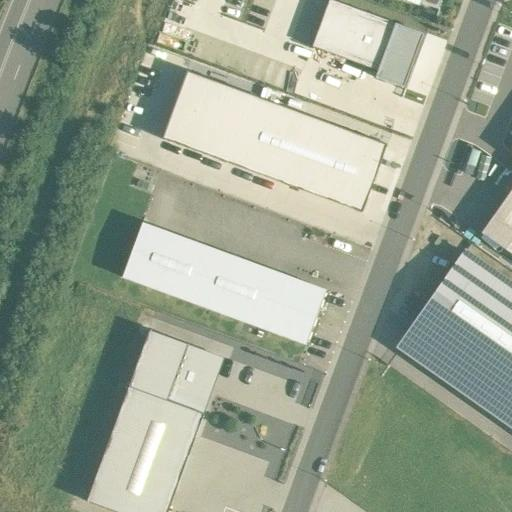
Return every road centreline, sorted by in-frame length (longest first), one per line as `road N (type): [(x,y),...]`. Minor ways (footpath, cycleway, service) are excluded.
road 1 (residential): [(483,0),(299,511)]
road 2 (track): [(0,314),(123,0)]
